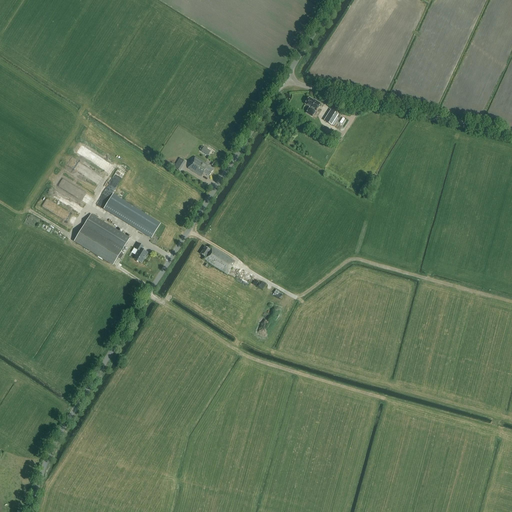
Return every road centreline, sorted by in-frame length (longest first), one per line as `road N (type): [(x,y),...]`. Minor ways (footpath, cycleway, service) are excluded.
road 1 (unclassified): [(29,511),(61,430),(286,77)]
road 2 (unclassified): [(511,134),(286,77)]
